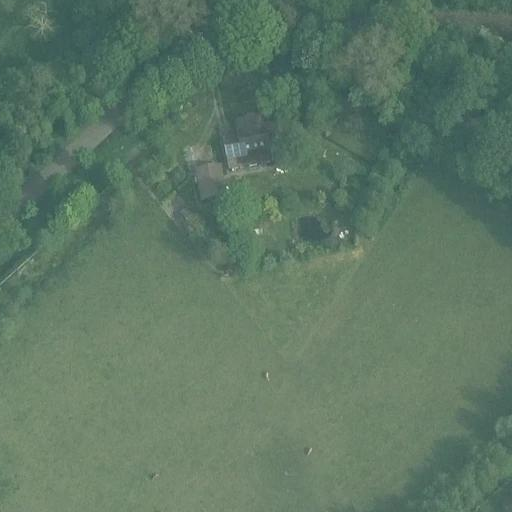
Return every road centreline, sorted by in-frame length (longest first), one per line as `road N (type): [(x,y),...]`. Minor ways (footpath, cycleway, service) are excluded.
road 1 (unclassified): [(0,215),(236,0)]
road 2 (unclassified): [(511,151),(298,16)]
road 3 (residential): [(511,26),(298,16)]
